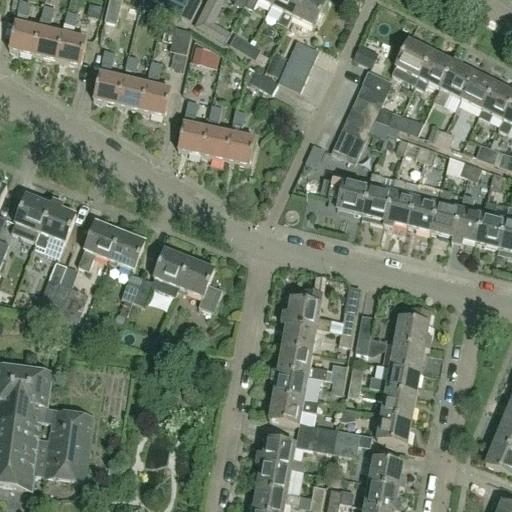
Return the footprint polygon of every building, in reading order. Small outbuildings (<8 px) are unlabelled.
[(55,66),(61,39),(50,36),(52,26),(55,14),(53,13),(56,0),(45,0),(40,24),(38,33),(32,60),(55,66)] [(189,27),(200,5),(189,0),(184,11),(176,7),(166,2),(161,12),(172,16),(172,15),(180,19),(179,22),(189,27)] [(207,35),(222,5),(212,0),(211,0),(197,30),(207,35)] [(270,12),(275,0),(249,0),(249,2),(244,12),(253,16),(258,6),(270,12)] [(291,22),(302,0),(275,0),(270,12),(281,18),(276,28),(285,33),(291,22)] [(312,33),(326,6),(313,0),(302,0),(291,22),(312,33)] [(115,29),(121,5),(110,2),(104,26),(115,29)] [(32,60),(38,33),(27,31),(29,21),(26,20),(29,7),(20,5),(17,18),(18,18),(16,28),(14,28),(8,54),(32,60)] [(89,8),(87,20),(98,23),(101,11),(89,8)] [(79,72),(85,45),(73,42),(80,12),(69,9),(61,39),(55,66),(79,72)] [(165,32),(161,45),(171,47),(175,34),(165,32)] [(171,47),(169,56),(186,60),(191,38),(175,34),(171,47)] [(251,50),(235,40),(229,51),(244,60),(251,50)] [(313,67),(318,57),(296,47),(291,58),(313,67)] [(413,94),(431,58),(409,47),(406,51),(391,83),(413,94)] [(254,66),(260,55),(251,50),(244,60),(254,66)] [(359,50),(353,65),(371,73),(377,58),(359,50)] [(196,51),(192,67),(206,70),(210,54),(196,51)] [(116,111),(123,84),(108,81),(113,58),(104,56),(92,105),(116,111)] [(313,67),(291,58),(286,68),(308,78),(313,67)] [(438,96),(452,68),(431,58),(413,94),(424,99),(428,91),(438,96)] [(276,59),(268,78),(278,83),(287,64),(276,59)] [(134,77),(137,64),(128,62),(125,74),(134,77)] [(29,67),(24,83),(39,88),(44,72),(29,67)] [(164,122),(170,95),(155,92),(160,69),(151,67),(148,80),(146,90),(140,117),(164,122)] [(308,78),(286,68),(282,78),(304,88),(308,78)] [(460,107),(474,79),(452,68),(438,96),(439,97),(433,108),(442,113),(448,101),(460,107)] [(277,90),(256,77),(249,89),(270,101),(277,90)] [(299,99),(304,88),(282,78),(277,89),(299,99)] [(386,102),(391,90),(368,79),(363,91),(386,102)] [(481,118),(495,90),(474,79),(460,107),(481,118)] [(140,117),(146,90),(123,84),(116,111),(140,117)] [(489,126),(491,122),(502,128),(511,107),(511,97),(495,90),(481,118),(479,122),(489,126)] [(381,113),(386,102),(363,91),(357,102),(381,113)] [(375,124),(381,113),(357,102),(352,113),(375,124)] [(201,161),(210,121),(209,121),(207,120),(205,134),(192,131),(197,108),(188,106),(185,119),(186,119),(184,129),(183,129),(177,156),(201,161)] [(511,132),(511,107),(502,128),(498,137),(508,141),(511,133),(511,132)] [(225,166),(230,139),(216,136),(221,113),(211,111),(209,121),(210,121),(201,161),(225,166)] [(370,136),(374,127),(375,124),(352,113),(347,125),(370,136)] [(248,171),(254,144),(239,141),(244,118),(235,116),(232,129),(230,139),(225,166),(248,171)] [(396,135),(401,122),(392,119),(387,132),(396,135)] [(405,139),(410,125),(401,122),(396,135),(398,136),(405,139)] [(365,147),(370,136),(347,125),(341,136),(365,147)] [(378,137),(376,142),(385,145),(387,140),(396,144),(398,136),(396,135),(387,132),(381,130),(378,137)] [(440,151),(444,138),(435,135),(431,148),(440,151)] [(360,158),(365,147),(341,136),(336,148),(360,158)] [(449,154),(453,141),(444,138),(440,151),(449,154)] [(391,157),(396,144),(387,140),(385,145),(382,154),(391,157)] [(400,145),(395,157),(403,160),(407,148),(400,145)] [(360,158),(336,148),(331,159),(354,170),(360,158)] [(484,167),(489,154),(480,151),(475,164),(484,167)] [(422,168),(427,155),(419,152),(414,165),(422,168)] [(493,171),(498,157),(489,154),(484,167),(493,171)] [(432,172),(436,159),(427,155),(422,168),(432,172)] [(505,175),(510,162),(503,160),(499,173),(505,175)] [(467,185),(472,172),(463,168),(458,181),(467,185)] [(476,188),(481,175),(472,172),(467,185),(476,188)] [(383,230),(391,198),(380,195),(383,182),(373,179),(369,193),(368,192),(360,223),(369,225),(369,227),(383,230)] [(499,195),(502,183),(493,179),(489,193),(499,195)] [(360,223),(368,192),(344,186),(343,188),(332,185),(327,205),(338,208),(336,217),(360,223)] [(407,234),(414,204),(402,201),(405,188),(395,185),(391,198),(383,230),(384,231),(383,231),(385,232),(385,231),(393,233),(393,231),(407,234)] [(453,246),(463,206),(464,202),(463,202),(451,199),(451,197),(441,195),(440,200),(437,209),(438,209),(430,240),(452,245),(453,246)] [(477,251),(487,208),(486,208),(483,220),(470,217),(474,203),(464,200),(463,202),(464,202),(463,206),(453,246),(452,245),(451,249),(462,252),(463,248),(477,251)] [(36,249),(51,211),(49,210),(27,201),(11,239),(36,249)] [(35,251),(60,261),(75,221),(60,215),(63,209),(52,204),(49,210),(51,211),(36,249),(35,251)] [(438,209),(437,209),(414,204),(407,234),(430,240),(438,209)] [(500,257),(507,227),(493,223),(496,210),(487,208),(477,251),(500,257)] [(507,227),(500,257),(507,259),(507,261),(511,262),(511,213),(507,227)] [(109,267),(120,238),(95,229),(78,273),(88,277),(95,261),(109,267)] [(133,277),(144,248),(120,238),(109,267),(133,277)] [(8,249),(0,245),(0,268),(1,266),(8,249)] [(177,294),(188,266),(163,256),(152,284),(155,285),(152,294),(176,303),(179,295),(177,294)] [(212,319),(221,297),(207,291),(214,276),(188,266),(177,294),(179,295),(201,303),(197,313),(212,319)] [(121,304),(132,308),(142,284),(131,280),(121,304)] [(39,309),(50,314),(60,289),(49,284),(39,309)] [(153,289),(142,284),(132,308),(143,312),(153,289)] [(60,289),(50,314),(79,325),(89,300),(71,293),(60,289)] [(19,294),(13,309),(28,316),(32,307),(27,297),(19,294)] [(318,324),(321,310),(320,310),(322,298),(305,295),(302,307),(291,305),(288,319),(283,318),(281,329),(286,330),(286,329),(317,335),(329,337),(331,326),(318,324)] [(429,355),(431,344),(427,344),(429,330),(428,330),(431,318),(412,314),(410,326),(399,324),(395,349),(425,354),(429,355)] [(352,342),(356,320),(345,318),(343,328),(341,339),(341,340),(352,342)] [(370,346),(374,323),(362,321),(358,343),(370,346)] [(341,339),(343,328),(331,326),(329,337),(341,339)] [(312,359),(317,335),(286,329),(286,330),(282,353),(312,359)] [(350,352),(352,342),(341,340),(339,350),(350,352)] [(368,356),(370,346),(358,343),(356,354),(368,356)] [(196,366),(198,354),(172,349),(169,361),(196,366)] [(390,372),(420,378),(425,354),(395,349),(390,372)] [(310,372),(312,359),(282,353),(278,377),(308,383),(325,386),(327,375),(310,372)] [(332,387),(344,389),(347,372),(333,369),(332,375),(327,375),(325,386),(332,387)] [(40,444),(42,428),(45,429),(47,416),(52,379),(0,371),(0,490),(32,496),(35,480),(40,444)] [(372,383),(370,394),(386,397),(386,396),(416,402),(420,378),(390,372),(388,386),(372,383)] [(350,390),(361,392),(364,375),(353,373),(350,390)] [(308,383),(278,377),(272,376),(271,386),(276,386),(273,401),(304,407),(308,383)] [(342,400),(344,389),(332,387),(331,399),(342,400)] [(359,404),(361,392),(350,390),(347,402),(359,404)] [(412,426),(416,402),(386,396),(386,397),(382,420),(412,426)] [(299,431),(302,417),(316,420),(318,409),(304,407),(273,401),(269,425),(299,431)] [(511,429),(511,403),(503,425),(511,429)] [(341,414),(339,426),(347,427),(349,415),(341,414)] [(94,423),(47,416),(45,429),(50,429),(48,445),(40,444),(35,480),(43,481),(43,483),(85,489),(94,423)] [(407,450),(412,426),(382,420),(377,445),(407,450)] [(511,455),(511,429),(503,425),(494,448),(511,455)] [(336,448),(338,436),(311,431),(308,443),(336,448)] [(370,454),(372,442),(338,436),(336,448),(358,452),(370,454)] [(333,460),(336,448),(308,443),(306,455),(333,460)] [(292,465),(295,451),(264,445),(261,461),(256,460),(253,472),(259,473),(260,470),(290,476),(300,477),(302,467),(292,465)] [(356,464),(358,452),(336,448),(333,460),(356,464)] [(511,455),(494,448),(484,471),(511,482),(511,455)] [(402,471),(385,468),(386,461),(373,459),(367,490),(398,495),(398,494),(405,495),(407,485),(400,483),(402,471)] [(286,499),(290,476),(260,470),(259,473),(255,494),(286,499)] [(399,511),(400,509),(395,508),(398,495),(367,490),(363,511),(399,511)] [(322,506),(324,494),(313,492),(311,504),(322,506)] [(301,502),(286,499),(255,494),(252,511),(283,511),(284,508),(299,511),(301,502)] [(338,509),(340,497),(330,495),(328,507),(338,509)]
